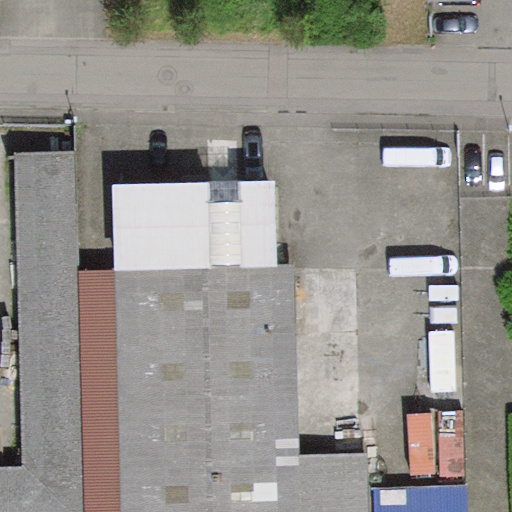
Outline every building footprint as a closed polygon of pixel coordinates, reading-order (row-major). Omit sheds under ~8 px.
[(420,9),(420,0),(387,0),(388,9),(420,9)] [(420,0),(420,9),(421,29),(470,28),(469,0),(420,0)] [(24,467),(0,467),(0,511),(88,511),(83,153),(19,155),(24,467)] [(116,325),(264,323),(262,173),(114,176),(116,325)] [(264,323),(116,325),(118,511),(360,511),(360,445),(266,446),(264,323)]
